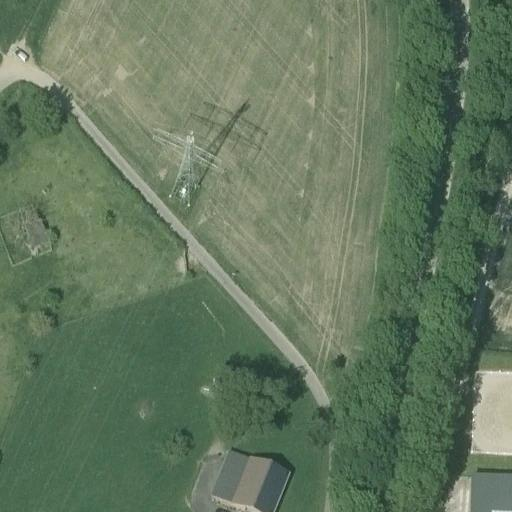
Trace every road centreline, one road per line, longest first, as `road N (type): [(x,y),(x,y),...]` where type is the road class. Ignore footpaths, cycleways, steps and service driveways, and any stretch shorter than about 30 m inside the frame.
road 1 (unclassified): [(0,83),(5,71),(26,71),(47,84),(316,395),(333,422),(331,511)]
road 2 (tertiary): [(381,511),(440,182),(453,0)]
road 3 (track): [(511,144),(421,511)]
